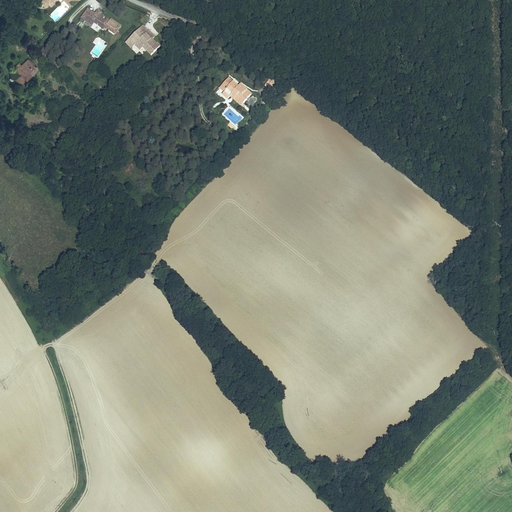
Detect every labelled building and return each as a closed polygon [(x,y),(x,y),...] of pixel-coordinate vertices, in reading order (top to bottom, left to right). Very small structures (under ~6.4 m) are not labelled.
[(95,14),(88,9),(82,18),(89,23),(91,20),(95,23),(106,31),(107,29),(115,34),(121,26),(111,19),(110,21),(107,19),(105,21),(102,19),(104,17),(101,15),(97,12),(95,14)] [(143,48),(151,55),(160,46),(157,43),(157,44),(152,39),(154,38),(148,32),(149,31),(143,26),(130,39),(133,41),(131,43),(135,46),(135,45),(141,50),(143,48)] [(133,41),(130,39),(126,43),(132,49),(135,46),(131,43),(133,41)] [(28,60),(22,66),(17,70),(15,68),(10,73),(13,76),(20,84),(21,84),(26,79),(26,80),(37,69),(28,60)] [(17,86),(20,84),(13,76),(10,79),(17,86)] [(265,85),(267,87),(273,79),(271,77),(265,85)] [(228,99),(231,97),(233,94),(243,103),(252,94),(241,85),(239,87),(229,78),(222,86),(227,90),(225,92),(223,94),(228,99)] [(273,79),(267,87),(275,93),(281,85),(273,79)] [(233,94),(231,97),(241,106),(243,103),(233,94)]
